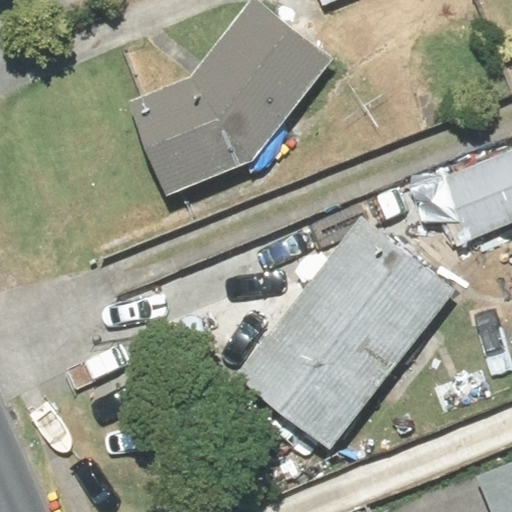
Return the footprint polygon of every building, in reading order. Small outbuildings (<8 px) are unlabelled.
[(329,0),(335,11),(360,0),(329,0)] [(167,200),(253,167),(331,64),(251,4),(192,81),(130,105),(167,200)] [(511,152),(451,178),(480,246),(511,232),(511,152)] [(330,453),(454,292),(357,218),(233,379),(330,453)] [(511,511),(511,462),(485,475),(501,511),(511,511)]
